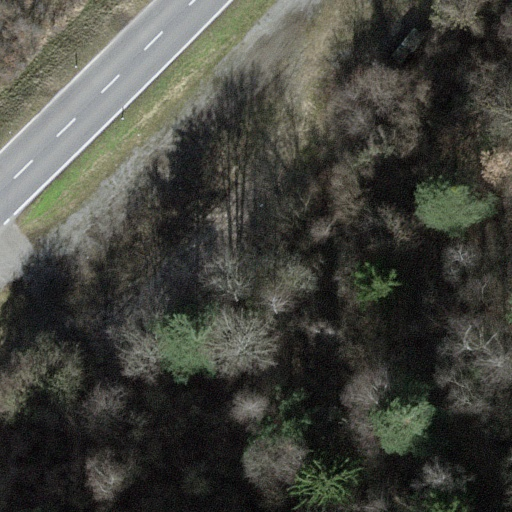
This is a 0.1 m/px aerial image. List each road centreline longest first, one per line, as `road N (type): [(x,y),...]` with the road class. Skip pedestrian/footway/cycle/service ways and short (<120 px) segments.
road 1 (track): [(0,253),(42,244),(92,208),(263,46),(294,0)]
road 2 (tertiary): [(196,0),(0,191)]
